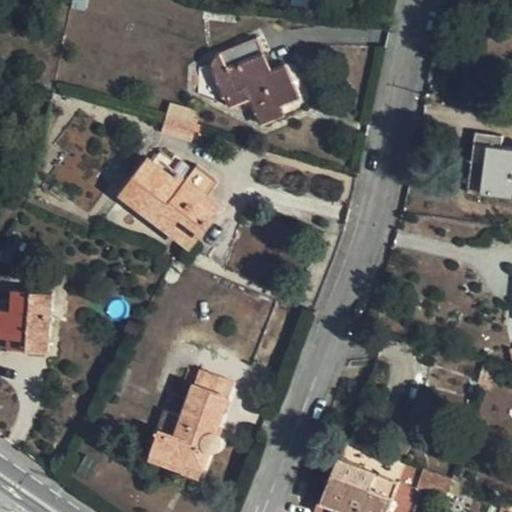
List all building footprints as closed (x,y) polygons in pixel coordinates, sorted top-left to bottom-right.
[(87,0),(72,0),(71,7),(85,10),(87,0)] [(213,72),(223,95),(224,97),(227,98),(231,108),(251,100),(262,125),(287,114),(284,105),(303,98),(287,62),(273,67),(258,37),(223,51),(220,51),(219,52),(216,54),(214,56),(212,58),(211,60),(211,64),(214,71),(213,72)] [(214,71),(211,64),(200,67),(199,89),(206,93),(209,94),(216,96),(223,95),(213,72),(214,71)] [(168,114),(165,123),(195,131),(197,123),(168,114)] [(195,131),(165,123),(162,131),(193,139),(195,131)] [(476,131),(473,160),(486,161),(481,193),(511,197),(511,146),(502,145),(504,135),(476,131)] [(165,210),(199,235),(222,204),(208,193),(218,180),(198,165),(194,170),(181,160),(171,173),(150,158),(123,193),(159,219),(165,210)] [(486,161),(473,160),(469,192),(481,193),(486,161)] [(165,210),(159,219),(192,244),(199,235),(165,210)] [(29,338),(28,349),(50,351),(54,292),(44,291),(44,284),(29,283),(28,290),(14,289),(12,310),(0,309),(0,335),(8,336),(29,338)] [(29,338),(8,336),(7,348),(28,349),(29,338)] [(195,383),(230,395),(235,380),(201,368),(195,383)] [(483,370),(479,382),(493,386),(496,373),(483,370)] [(230,395),(195,383),(183,415),(167,409),(151,451),(187,464),(185,470),(200,476),(211,449),(215,449),(219,447),(221,444),(222,439),(220,436),(216,432),(230,395)] [(339,457),(318,510),(324,511),(414,511),(424,488),(401,480),(339,457)]
